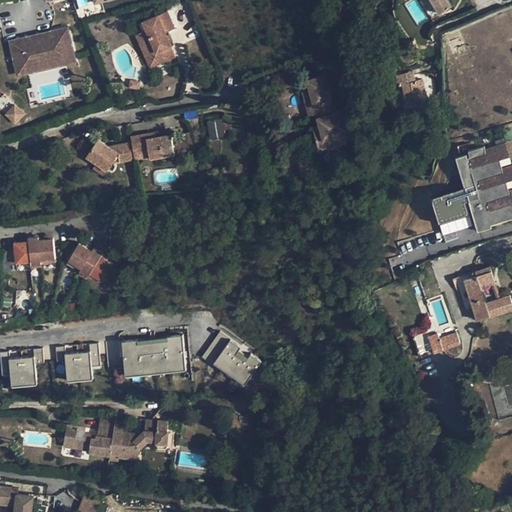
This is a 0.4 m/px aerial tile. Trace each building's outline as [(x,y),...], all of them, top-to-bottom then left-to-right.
[(420,0),(432,18),(432,17),(440,12),(452,5),(448,0),(420,0)] [(96,3),(88,5),(91,14),(98,12),(96,3)] [(158,15),(139,23),(143,31),(136,34),(146,56),(162,49),(166,59),(176,56),(171,45),(166,32),(175,28),(167,11),(158,15)] [(440,12),(432,17),(437,24),(445,21),(440,12)] [(28,36),(10,40),(14,54),(15,54),(17,62),(16,63),(18,74),(35,70),(34,64),(57,59),(58,65),(75,61),(68,27),(51,31),(51,33),(28,39),(28,36)] [(162,49),(146,56),(150,66),(166,59),(162,49)] [(57,59),(34,64),(35,70),(58,65),(57,59)] [(397,75),(400,85),(403,84),(415,81),(413,71),(397,75)] [(334,73),(308,80),(310,89),(303,91),(306,100),(313,98),(317,113),(318,117),(335,112),(332,99),(341,96),(334,73)] [(415,81),(403,84),(408,105),(427,101),(422,79),(415,81)] [(313,98),(306,100),(310,115),(317,113),(313,98)] [(24,113),(15,105),(6,114),(15,122),(24,113)] [(335,112),(318,117),(320,125),(313,127),(316,137),(323,135),(324,139),(327,149),(348,144),(345,133),(350,132),(344,110),(335,112)] [(224,139),(223,120),(208,120),(208,139),(224,139)] [(194,150),(191,132),(182,134),(184,142),(194,150)] [(147,133),(131,136),(132,142),(134,151),(149,148),(150,155),(151,157),(175,153),(173,144),(171,134),(156,137),(148,138),(147,133)] [(324,139),(323,135),(316,137),(319,151),(327,149),(324,139)] [(132,142),(117,145),(118,152),(109,146),(98,139),(87,155),(97,162),(108,169),(112,162),(135,158),(134,151),(132,142)] [(511,186),(510,187),(507,178),(511,176),(511,162),(503,165),(501,155),(511,152),(507,139),(497,142),(486,146),(485,143),(469,148),(469,150),(471,155),(468,156),(467,151),(456,154),(465,186),(476,183),(480,196),(469,199),(477,227),(488,223),(485,214),(488,213),(491,223),(491,225),(511,218),(511,205),(510,206),(509,203),(511,201),(511,186)] [(184,142),(173,144),(175,153),(194,150),(184,142)] [(134,151),(135,158),(143,157),(150,155),(149,148),(134,151)] [(97,162),(93,168),(103,175),(108,169),(97,162)] [(201,175),(197,182),(202,185),(206,178),(201,175)] [(476,183),(465,186),(469,199),(480,196),(476,183)] [(478,231),(492,228),(491,225),(488,213),(485,214),(488,223),(477,227),(478,231)] [(39,236),(29,237),(29,240),(31,261),(32,264),(42,263),(42,260),(39,239),(39,236)] [(54,237),(39,239),(42,260),(56,258),(54,237)] [(29,240),(14,242),(16,262),(24,262),(30,261),(31,261),(29,240)] [(79,242),(69,260),(75,263),(82,267),(92,250),(86,246),(79,242)] [(82,267),(80,270),(89,275),(91,273),(101,255),(103,252),(94,247),(92,250),(82,267)] [(101,255),(91,273),(103,280),(114,262),(101,255)] [(472,272),(456,277),(461,292),(464,291),(470,308),(474,307),(478,319),(490,316),(511,308),(511,300),(510,295),(501,298),(497,299),(486,302),(481,286),(492,282),(493,282),(491,277),(494,277),(491,266),(472,272)] [(80,270),(78,273),(87,279),(89,275),(80,270)] [(91,273),(89,275),(101,283),(103,280),(91,273)] [(493,282),(492,282),(497,299),(501,298),(495,281),(493,282)] [(464,291),(461,292),(466,309),(470,308),(464,291)] [(427,330),(412,334),(420,356),(434,352),(460,343),(456,332),(439,338),(438,333),(429,336),(427,330)] [(244,387),(262,361),(251,354),(248,358),(236,350),(240,345),(219,331),(201,358),(244,387)] [(121,342),(124,377),(186,372),(183,336),(121,342)] [(87,341),(76,344),(80,363),(92,360),(87,341)] [(184,414),(179,411),(176,445),(194,448),(196,432),(195,428),(193,425),(191,420),(187,416),(184,414)] [(86,427),(67,424),(65,439),(72,440),(71,446),(90,449),(90,451),(110,455),(111,453),(115,423),(115,420),(116,414),(111,413),(109,423),(100,422),(98,435),(96,435),(96,437),(85,436),(85,433),(86,427)] [(489,417),(475,422),(478,428),(491,424),(489,417)] [(127,422),(119,421),(118,424),(115,423),(111,453),(120,454),(119,456),(138,459),(140,447),(148,440),(156,440),(156,442),(168,443),(168,430),(169,424),(171,424),(171,421),(169,420),(158,420),(146,419),(145,429),(141,433),(138,436),(131,436),(131,432),(126,431),(127,422)] [(0,485),(0,503),(12,505),(15,487),(0,485)] [(85,492),(77,511),(96,511),(103,495),(85,492)] [(18,493),(17,493),(15,505),(14,511),(31,511),(34,495),(18,493)]
